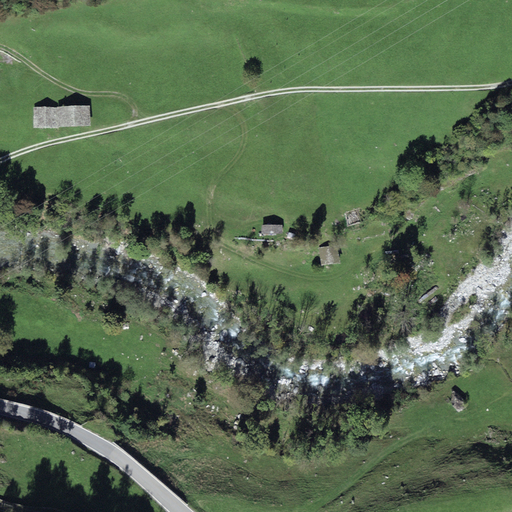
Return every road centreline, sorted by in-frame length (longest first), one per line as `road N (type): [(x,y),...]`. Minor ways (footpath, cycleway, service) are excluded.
road 1 (track): [(0,159),(285,90),(511,82)]
road 2 (tertiary): [(175,511),(82,435),(0,406)]
road 3 (track): [(136,122),(134,107),(118,95),(78,92),(0,45)]
